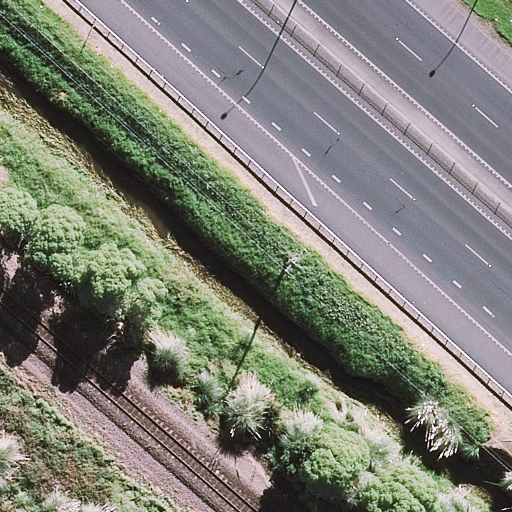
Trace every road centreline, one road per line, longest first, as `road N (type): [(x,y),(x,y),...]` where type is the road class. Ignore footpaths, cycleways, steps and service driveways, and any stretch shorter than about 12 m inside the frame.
road 1 (motorway): [(511,316),(168,0)]
road 2 (motorway): [(511,280),(187,0)]
road 3 (motorway): [(376,0),(511,119)]
